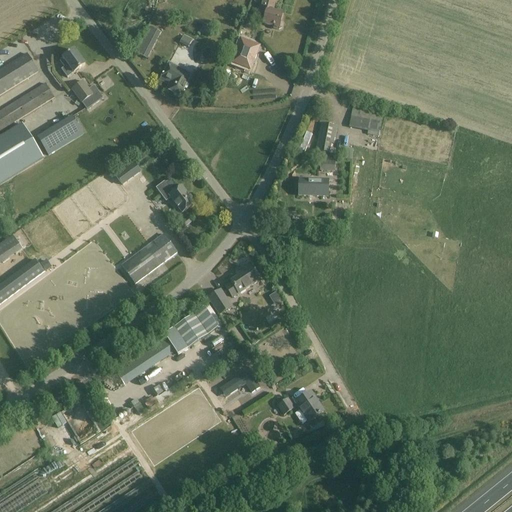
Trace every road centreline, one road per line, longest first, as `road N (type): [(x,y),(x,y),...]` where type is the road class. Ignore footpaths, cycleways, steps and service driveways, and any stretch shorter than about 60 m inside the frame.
road 1 (unclassified): [(0,413),(190,283),(243,224)]
road 2 (unclassified): [(243,224),(73,0)]
road 3 (unclassified): [(243,224),(308,78),(331,0)]
road 4 (unknown): [(341,395),(243,224)]
